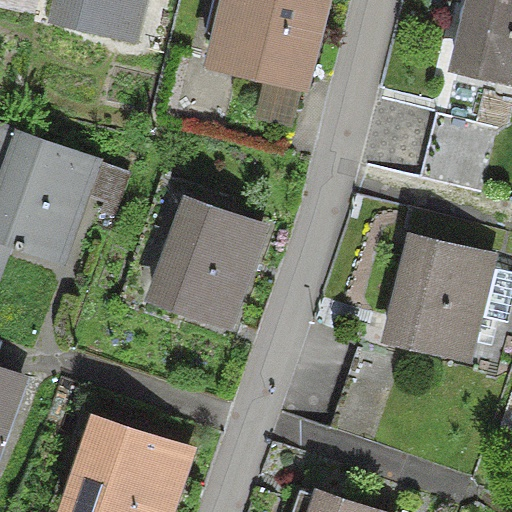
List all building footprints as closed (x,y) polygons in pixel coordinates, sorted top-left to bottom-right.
[(161,0),(47,0),(40,26),(148,54),(161,0)] [(211,0),(197,71),(308,94),(327,0),(211,0)] [(511,0),(461,0),(439,80),(511,100),(511,0)] [(98,161),(0,126),(0,280),(11,249),(61,266),(98,161)] [(177,195),(141,302),(236,334),(272,226),(177,195)] [(503,257),(397,235),(376,338),(481,360),(503,257)] [(0,346),(0,495),(6,498),(61,372),(0,346)] [(175,511),(197,452),(97,415),(61,511),(175,511)] [(384,511),(310,486),(301,511),(384,511)]
